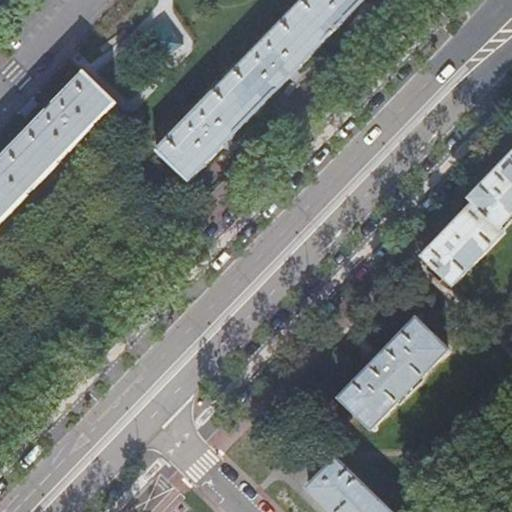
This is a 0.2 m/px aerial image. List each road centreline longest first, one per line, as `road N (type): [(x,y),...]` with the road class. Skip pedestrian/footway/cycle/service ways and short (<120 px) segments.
road 1 (secondary): [(507,0),(11,511)]
road 2 (secondary): [(155,416),(511,57)]
road 3 (residential): [(248,511),(155,416)]
road 4 (secondary): [(71,511),(155,416)]
